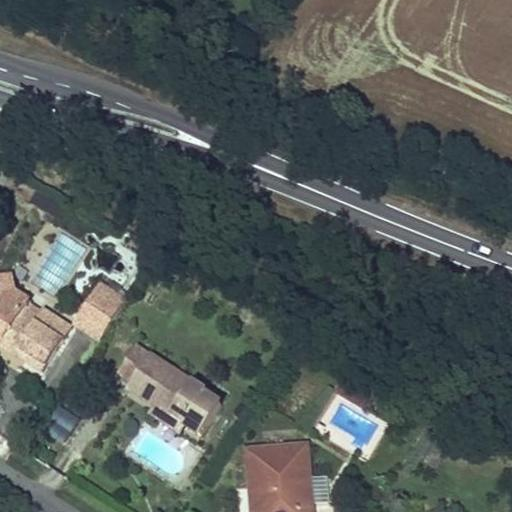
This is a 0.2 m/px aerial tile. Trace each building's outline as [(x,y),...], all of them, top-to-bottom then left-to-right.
[(0,352),(34,374),(63,330),(7,294),(3,278),(0,278),(0,352)] [(118,302),(91,285),(66,324),(92,342),(118,302)] [(70,373),(84,344),(69,337),(55,366),(70,373)] [(151,403),(182,422),(201,391),(131,347),(113,376),(125,384),(121,391),(148,408),(151,403)] [(145,413),(176,433),(182,422),(151,403),(148,408),(145,413)] [(270,511),(306,511),(299,442),(250,448),(255,491),(245,491),(246,511),(252,511),(270,510),(270,511)] [(245,491),(255,491),(250,448),(239,449),(245,491)] [(327,479),(314,479),(314,503),(327,503),(327,479)]
